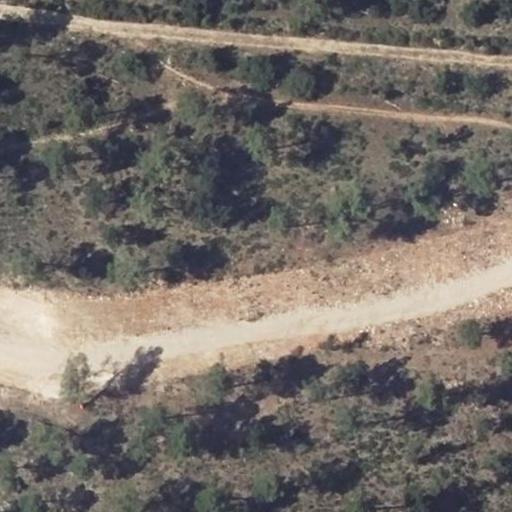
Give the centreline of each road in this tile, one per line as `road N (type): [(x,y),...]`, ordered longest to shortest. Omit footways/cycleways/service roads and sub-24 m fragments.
road 1 (track): [(0,350),(62,362),(243,335),(511,275)]
road 2 (track): [(511,57),(277,42),(0,8)]
